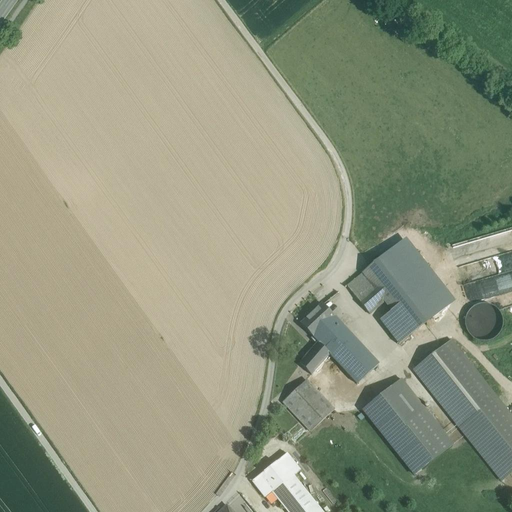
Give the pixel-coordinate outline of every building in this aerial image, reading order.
[(480,241),(460,246),(465,266),(453,269),(457,285),(499,275),(502,289),(511,286),(511,239),(487,246),(489,255),(495,255),(503,254),(502,259),(490,262),(482,261),(481,255),(484,255),(480,241)] [(393,267),(384,256),(362,274),(384,301),(392,311),(410,336),(433,318),(393,267)] [(422,276),(407,257),(393,267),(433,318),(446,307),(421,276),(422,276)] [(384,301),(362,274),(347,286),(369,315),(384,301)] [(501,330),(503,323),(501,316),(497,310),(491,306),(484,304),(476,306),(470,310),(466,316),(465,323),(467,330),(471,336),(477,340),(484,342),(491,340),(497,336),(501,330)] [(336,319),(331,314),(323,305),(301,325),(313,337),(319,344),(341,324),(336,319)] [(331,314),(336,319),(345,311),(340,306),(331,314)] [(410,336),(392,311),(380,321),(398,345),(410,336)] [(379,365),(341,324),(319,344),(313,337),(318,343),(305,356),(306,357),(300,364),(311,375),(313,374),(339,401),(379,365)] [(451,341),(414,371),(459,429),(497,398),(451,341)] [(307,381),(283,403),(310,432),(334,410),(307,381)] [(452,446),(401,381),(363,411),(415,475),(452,446)] [(511,470),(511,417),(497,398),(459,429),(500,480),(511,470)] [(280,460),(290,473),(297,467),(287,454),(280,460)] [(290,473),(280,460),(259,476),(272,493),(293,476),(290,473)] [(272,493),(259,476),(252,482),(265,498),(272,493)] [(321,511),(293,476),(272,493),(287,511),(321,511)]
